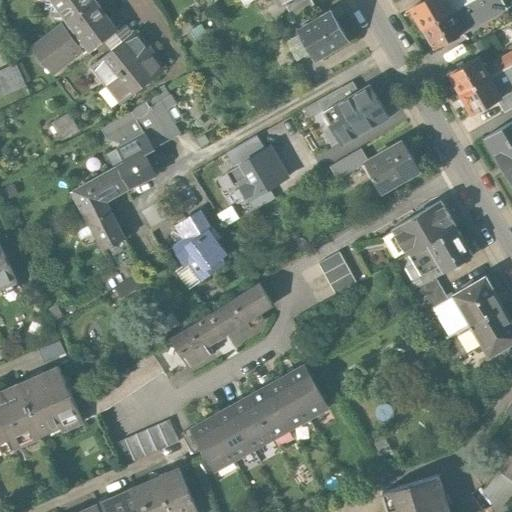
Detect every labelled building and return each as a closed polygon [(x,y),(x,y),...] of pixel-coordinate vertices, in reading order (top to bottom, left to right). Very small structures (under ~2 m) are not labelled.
[(47,0),(87,54),(104,42),(118,32),(94,0),(47,0)] [(310,0),(294,0),(284,6),(291,19),(314,5),(310,0)] [(427,0),(410,10),(421,29),(453,13),(448,6),(445,0),(427,0)] [(458,0),(448,6),(453,13),(475,0),(458,0)] [(475,0),(453,13),(460,25),(504,0),(475,0)] [(330,13),(296,33),(298,35),(311,57),(316,65),(349,45),(330,13)] [(453,13),(421,29),(432,50),(463,33),(460,25),(453,13)] [(177,39),(188,32),(194,29),(188,20),(172,29),(177,39)] [(61,24),(30,49),(51,77),(83,52),(61,24)] [(188,32),(194,43),(206,35),(200,25),(194,29),(188,32)] [(104,42),(111,51),(132,35),(126,26),(118,32),(104,42)] [(111,51),(90,68),(105,87),(152,50),(137,32),(132,35),(111,51)] [(311,57),(298,35),(286,42),(298,64),(311,57)] [(152,50),(105,87),(119,105),(166,69),(152,50)] [(485,70),(490,79),(507,69),(511,66),(511,51),(494,61),(495,65),(485,70)] [(478,59),(447,77),(458,97),(490,79),(485,70),(478,59)] [(0,98),(26,87),(16,64),(0,71),(0,98)] [(490,79),(458,97),(469,116),(500,98),(490,79)] [(318,102),(324,113),(359,94),(352,83),(318,102)] [(324,113),(322,115),(341,148),(388,121),(369,88),(359,94),(324,113)] [(511,91),(500,98),(508,112),(511,109),(511,91)] [(143,134),(153,152),(181,135),(167,110),(175,105),(170,95),(149,108),(146,103),(100,129),(113,151),(117,148),(143,134)] [(68,113),(50,124),(60,142),(79,131),(68,113)] [(511,122),(482,139),(511,191),(511,122)] [(263,132),(232,150),(239,161),(270,143),(263,132)] [(116,168),(128,192),(155,177),(143,157),(153,152),(143,134),(117,148),(125,163),(116,168)] [(368,162),(363,165),(381,197),(421,174),(402,142),(368,162)] [(277,144),(232,170),(241,185),(246,182),(255,198),(276,186),(295,175),(277,144)] [(347,174),(363,165),(368,162),(363,152),(342,164),(347,174)] [(68,195),(81,217),(106,205),(128,192),(116,168),(68,195)] [(13,185),(0,190),(0,195),(3,202),(18,196),(13,185)] [(276,186),(255,198),(261,208),(282,196),(276,186)] [(391,229),(407,258),(457,230),(440,201),(391,229)] [(86,227),(101,254),(107,251),(125,242),(106,205),(81,217),(86,227)] [(200,212),(173,227),(182,241),(170,249),(184,270),(188,267),(200,283),(227,264),(223,259),(228,257),(218,244),(222,241),(214,228),(211,230),(200,212)] [(86,227),(81,217),(71,222),(77,232),(86,227)] [(471,255),(457,230),(407,258),(422,284),(434,277),(471,255)] [(0,293),(19,285),(0,242),(0,293)] [(141,271),(125,242),(107,251),(123,282),(141,271)] [(339,252),(318,265),(336,296),(357,284),(339,252)] [(141,271),(123,282),(112,289),(120,299),(147,282),(141,271)] [(434,277),(422,284),(408,292),(416,305),(442,291),(434,277)] [(487,279),(452,299),(469,329),(504,308),(487,279)] [(260,283),(167,343),(185,371),(211,354),(207,348),(274,304),(260,283)] [(442,291),(416,305),(410,309),(416,319),(448,301),(442,291)] [(511,323),(504,308),(469,329),(489,363),(511,349),(511,323)] [(151,353),(85,397),(95,418),(164,372),(151,353)] [(315,360),(305,366),(316,387),(326,381),(315,360)] [(305,366),(285,376),(310,421),(329,410),(316,387),(305,366)] [(85,428),(59,368),(18,386),(42,441),(61,433),(63,437),(85,428)] [(285,376),(267,386),(292,431),(310,421),(285,376)] [(335,390),(339,398),(351,392),(347,384),(335,390)] [(16,452),(42,441),(18,386),(0,393),(0,416),(12,444),(16,452)] [(248,397),(273,441),(292,431),(267,386),(248,397)] [(229,408),(253,452),(273,441),(248,397),(229,408)] [(209,418),(233,463),(253,452),(229,408),(209,418)] [(0,448),(12,444),(0,416),(0,448)] [(209,418),(188,430),(200,452),(213,474),(233,463),(209,418)] [(169,422),(125,441),(134,462),(178,443),(169,422)] [(200,452),(188,430),(180,435),(192,456),(200,452)] [(511,447),(497,469),(511,479),(511,447)] [(390,458),(378,462),(381,470),(393,466),(390,458)] [(511,511),(511,479),(497,469),(481,491),(493,511),(511,511)] [(195,511),(177,471),(133,490),(143,511),(195,511)] [(382,487),(389,511),(450,511),(438,471),(382,487)] [(143,511),(133,490),(96,507),(98,511),(143,511)]
